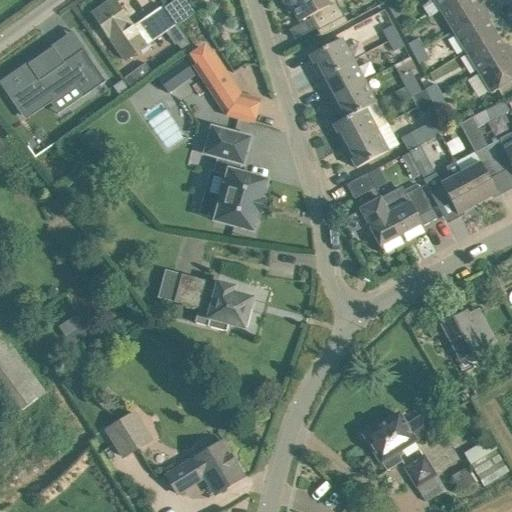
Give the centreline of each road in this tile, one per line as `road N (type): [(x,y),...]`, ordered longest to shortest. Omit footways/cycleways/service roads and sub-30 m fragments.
road 1 (residential): [(347,318),(327,283),(306,165),(254,0)]
road 2 (tertiary): [(277,511),(305,403),(347,318)]
road 3 (tertiary): [(347,318),(511,237)]
